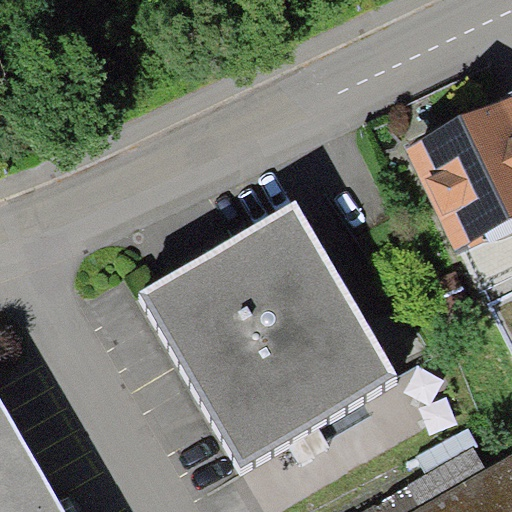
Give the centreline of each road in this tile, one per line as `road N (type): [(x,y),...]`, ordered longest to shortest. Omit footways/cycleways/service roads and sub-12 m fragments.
road 1 (residential): [(511,11),(0,248)]
road 2 (residential): [(156,511),(0,249)]
